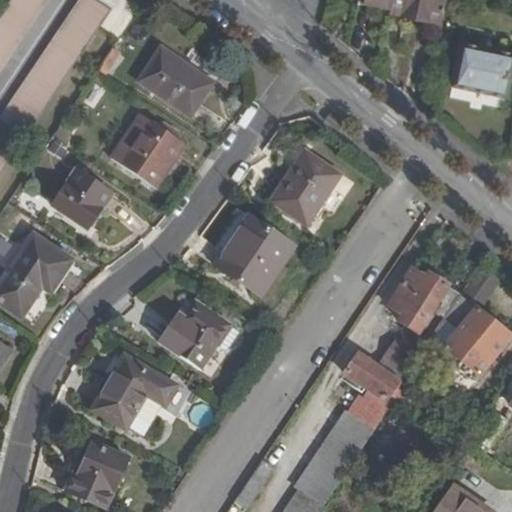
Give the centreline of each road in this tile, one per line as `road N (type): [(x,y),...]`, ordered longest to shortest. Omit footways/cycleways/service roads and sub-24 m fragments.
road 1 (residential): [(4,511),(39,372),(73,318),(172,237),(301,55)]
road 2 (residential): [(190,511),(427,157)]
road 3 (residential): [(301,55),(427,157)]
